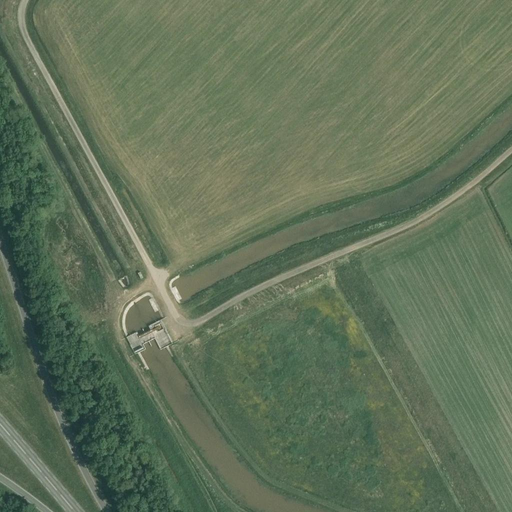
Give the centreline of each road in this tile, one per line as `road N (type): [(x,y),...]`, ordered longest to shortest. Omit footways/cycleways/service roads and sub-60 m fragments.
road 1 (track): [(511,149),(414,222),(197,322),(176,316)]
road 2 (unclassified): [(156,279),(26,38),(24,0)]
road 3 (primary): [(104,511),(52,393),(0,238)]
road 4 (track): [(214,511),(107,314),(156,279)]
